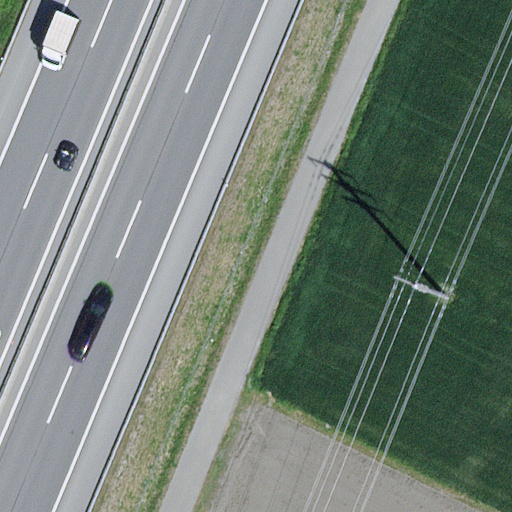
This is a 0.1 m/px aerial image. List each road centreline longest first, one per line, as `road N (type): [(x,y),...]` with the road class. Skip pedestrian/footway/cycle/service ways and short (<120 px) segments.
road 1 (motorway): [(12,511),(225,0)]
road 2 (track): [(385,0),(176,511)]
road 3 (motorway): [(110,0),(0,265)]
